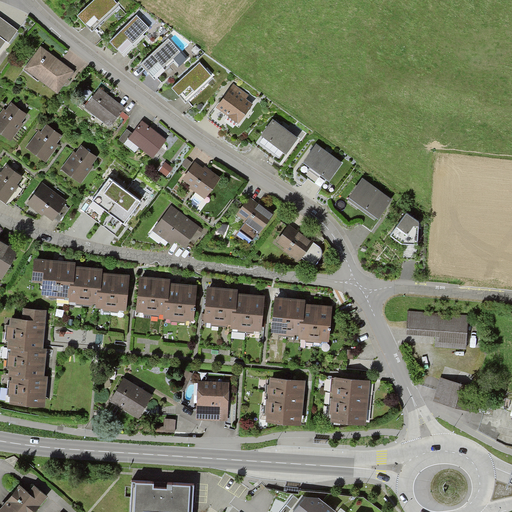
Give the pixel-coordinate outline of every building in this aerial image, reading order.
[(91,32),(118,5),(113,0),(95,0),(78,18),(91,32)] [(124,59),(151,31),(137,16),(120,33),(109,44),(124,59)] [(0,54),(16,32),(0,19),(0,54)] [(152,80),(180,53),(168,39),(152,55),(140,67),(152,80)] [(58,95),(75,71),(58,58),(42,47),(24,71),(58,95)] [(184,103),(212,77),(199,64),(183,79),(172,89),(184,103)] [(254,105),(245,99),(248,95),(240,89),(233,84),(215,109),(239,126),(254,105)] [(110,127),(125,109),(100,89),(85,108),(110,127)] [(24,124),(23,123),(28,117),(11,104),(6,111),(4,109),(0,114),(0,134),(10,142),(24,124)] [(153,158),(167,139),(143,121),(133,134),(127,130),(119,140),(125,144),(128,140),(153,158)] [(287,156),(298,140),(272,121),(261,136),(287,156)] [(56,145),(62,137),(47,126),(41,133),(39,132),(27,147),(46,162),(59,146),(56,145)] [(329,183),(343,165),(317,145),(314,149),(303,164),(329,183)] [(91,165),(97,158),(82,146),(76,153),(75,153),(62,170),(81,184),(94,167),(91,165)] [(205,200),(220,178),(195,161),(194,163),(187,158),(181,165),(189,171),(182,181),(189,186),(188,188),(205,200)] [(173,167),(164,162),(158,172),(167,177),(173,167)] [(19,187),(17,186),(23,179),(7,166),(1,174),(0,173),(0,200),(6,205),(19,187)] [(140,202),(110,179),(85,211),(117,236),(125,226),(123,225),(140,202)] [(379,220),(392,201),(363,181),(350,200),(379,220)] [(52,222),(67,202),(43,184),(27,205),(42,216),(43,215),(52,222)] [(259,236),(274,216),(256,204),(249,198),(236,216),(242,221),(241,223),(259,236)] [(193,244),(204,230),(172,205),(151,232),(172,248),(176,242),(185,250),(191,243),(193,244)] [(418,226),(419,223),(407,214),(391,237),(402,246),(402,259),(416,260),(418,226)] [(322,257),(322,253),(320,248),(297,231),(290,225),(276,244),(299,262),(302,259),(314,267),(322,257)] [(0,277),(1,278),(20,246),(0,234),(0,277)] [(74,279),(75,264),(76,259),(34,255),(31,280),(39,280),(37,294),(70,297),(71,279),(74,279)] [(100,285),(102,270),(103,266),(75,264),(74,279),(71,279),(70,297),(69,302),(95,305),(97,285),(100,285)] [(97,285),(95,305),(95,306),(126,309),(129,272),(102,270),(100,285),(97,285)] [(169,293),(171,279),(171,276),(140,274),(137,309),(163,311),(164,293),(169,293)] [(164,293),(163,311),(162,316),(194,319),(198,282),(171,279),(169,293),(164,293)] [(236,306),(238,291),(238,286),(208,283),(204,322),(231,324),(233,305),(236,306)] [(233,305),(231,324),(230,327),(261,330),(265,294),(238,291),(236,306),(233,305)] [(303,316),(305,301),(305,298),(275,295),(271,328),(298,331),(300,315),(303,316)] [(300,315),(298,331),(297,335),(328,339),(332,304),(305,301),(303,316),(300,315)] [(24,343),(43,345),(47,307),(24,305),(23,315),(9,313),(6,345),(9,346),(23,347),(24,343)] [(436,344),(467,346),(470,314),(410,309),(408,330),(437,333),(436,344)] [(23,347),(9,346),(6,373),(10,373),(25,375),(25,372),(44,373),(46,346),(43,345),(24,343),(23,347)] [(25,375),(10,373),(7,400),(46,404),(49,374),(44,373),(25,372),(25,375)] [(136,382),(123,375),(110,399),(138,415),(152,391),(136,382)] [(302,380),(272,377),(270,391),(301,394),(302,380)] [(366,380),(336,377),(335,391),(365,394),(366,380)] [(436,400),(474,410),(480,387),(442,377),(436,400)] [(228,380),(198,379),(197,418),(227,419),(228,397),(228,380)] [(301,394),(270,391),(269,405),(299,408),(301,394)] [(365,394),(335,391),(334,405),(364,408),(365,394)] [(299,408),(269,405),(268,419),(298,422),(299,408)] [(364,408),(334,405),(332,419),(362,422),(364,408)] [(164,426),(157,425),(157,430),(175,431),(176,418),(165,417),(164,426)] [(194,511),(196,483),(132,480),(130,511),(194,511)] [(30,491),(19,482),(0,504),(0,511),(34,511),(47,497),(34,486),(30,491)] [(333,511),(337,508),(308,487),(300,498),(289,511),(333,511)] [(289,511),(300,498),(294,494),(279,511),(289,511)]
